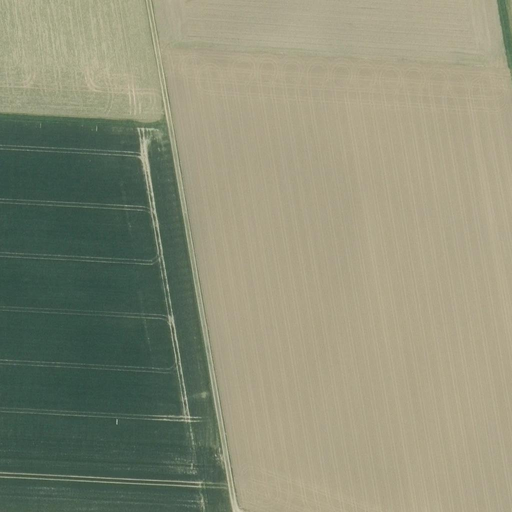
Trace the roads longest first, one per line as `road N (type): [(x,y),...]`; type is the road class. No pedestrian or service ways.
road 1 (track): [(235,511),(148,0)]
road 2 (track): [(168,122),(0,114)]
